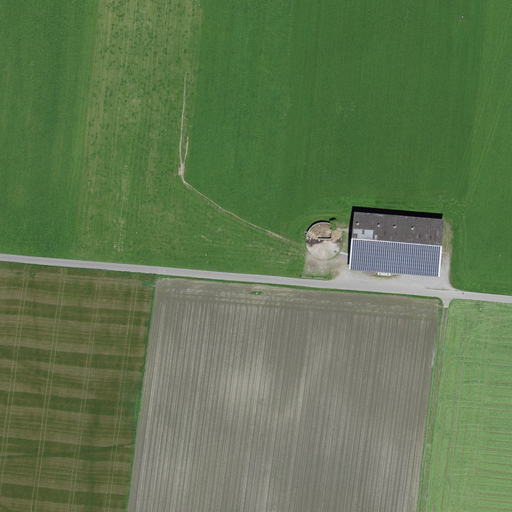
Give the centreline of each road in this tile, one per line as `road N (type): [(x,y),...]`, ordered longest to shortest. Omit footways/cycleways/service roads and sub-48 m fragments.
road 1 (track): [(0,259),(511,302)]
road 2 (track): [(422,511),(447,297)]
